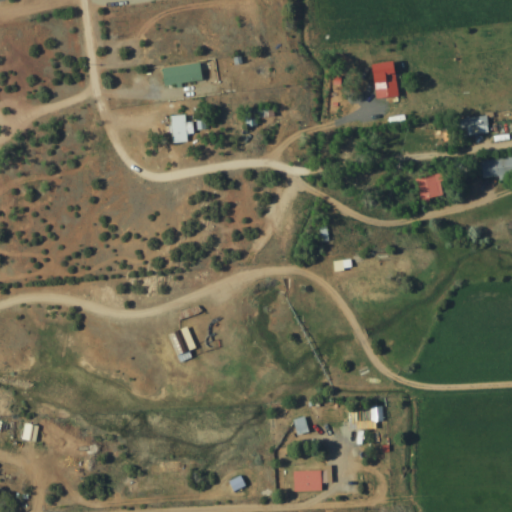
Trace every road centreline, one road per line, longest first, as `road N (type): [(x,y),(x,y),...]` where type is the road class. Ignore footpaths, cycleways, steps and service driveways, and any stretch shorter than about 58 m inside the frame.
road 1 (residential): [(82,0),(94,91),(110,138),(130,165),(148,177),(277,165),(349,217),(392,225)]
road 2 (residential): [(0,304),(35,297),(152,311),(254,274)]
road 3 (residential): [(288,173),(511,143)]
road 4 (residential): [(254,274),(306,276),(324,288),(376,366),(398,381)]
road 5 (residential): [(168,511),(305,508)]
